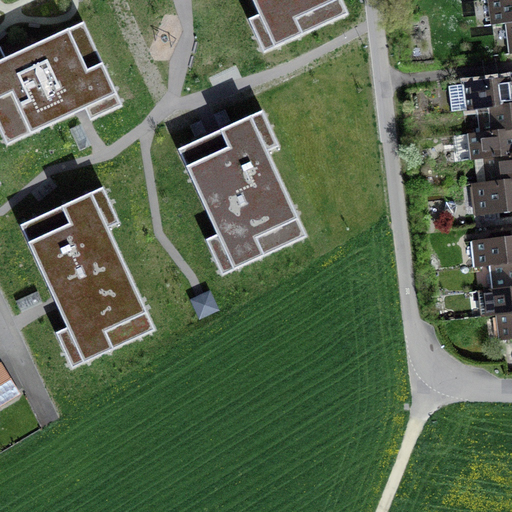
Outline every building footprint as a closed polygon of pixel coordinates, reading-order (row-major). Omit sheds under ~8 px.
[(337,0),(254,0),(276,47),(345,16),(337,0)] [(511,0),(493,0),(496,23),(511,22),(511,24),(511,0)] [(115,97),(82,25),(0,61),(0,130),(7,146),(80,113),(115,97)] [(452,111),(483,108),(486,131),(472,132),(475,160),(489,159),(491,182),(474,184),(478,215),(511,211),(511,79),(449,86),(452,111)] [(233,272),(309,238),(254,117),(217,134),(178,151),(233,272)] [(83,364),(156,330),(93,192),(20,226),(56,304),(83,364)] [(480,266),(496,264),(499,290),(483,292),(486,315),(503,313),(506,338),(511,336),(511,236),(477,241),(480,266)] [(209,292),(191,300),(199,317),(217,310),(209,292)] [(0,367),(0,412),(21,399),(0,367)]
